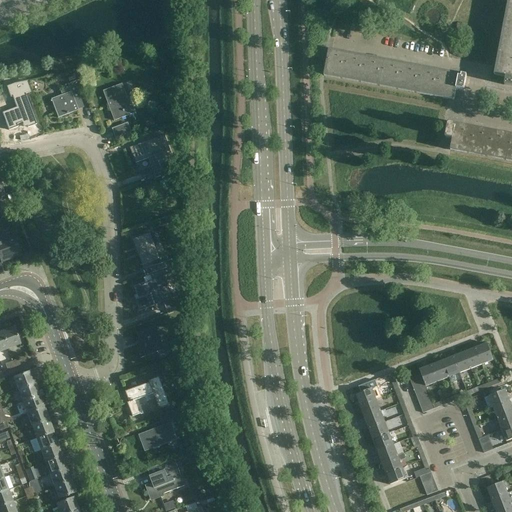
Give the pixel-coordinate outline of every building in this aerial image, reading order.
[(511,0),(509,0),(495,76),(503,78),(506,78),(504,86),(511,87),(511,0)] [(324,76),(448,99),(455,100),(457,90),(464,91),(467,76),(461,75),(461,78),(329,53),(324,76)] [(78,111),(74,99),(85,95),(79,80),(67,85),(69,88),(60,91),(62,96),(51,100),(58,118),(78,111)] [(123,84),(103,91),(115,121),(136,113),(131,100),(129,101),(123,84)] [(17,110),(3,115),(9,130),(17,127),(17,125),(22,122),(24,127),(35,123),(24,92),(12,96),(17,110)] [(152,119),(144,122),(146,128),(154,125),(152,119)] [(128,123),(113,129),(116,138),(132,132),(128,123)] [(448,123),(445,138),(452,139),(450,150),(511,161),(511,137),(453,127),(453,124),(448,123)] [(165,135),(130,148),(136,163),(149,158),(156,178),(174,171),(169,159),(173,157),(165,135)] [(150,234),(133,240),(143,266),(159,260),(150,234)] [(0,259),(1,263),(21,255),(14,235),(0,240),(0,259)] [(183,262),(181,256),(155,266),(157,272),(183,262)] [(151,280),(134,287),(139,300),(136,301),(140,311),(154,306),(152,301),(158,299),(155,291),(168,286),(163,272),(150,277),(151,280)] [(164,304),(168,315),(182,310),(177,299),(164,304)] [(141,358),(164,349),(155,326),(136,333),(141,345),(136,347),(141,358)] [(20,345),(20,344),(13,328),(1,332),(8,349),(20,345)] [(487,344),(476,348),(482,365),(494,360),(487,344)] [(476,348),(465,353),(471,369),(482,365),(476,348)] [(460,374),(471,369),(465,353),(453,357),(460,374)] [(193,361),(190,354),(183,357),(186,364),(193,361)] [(449,378),(460,374),(453,357),(442,362),(449,378)] [(25,358),(12,362),(15,368),(27,364),(25,358)] [(12,362),(0,367),(3,373),(15,368),(12,362)] [(437,382),(449,378),(442,362),(431,366),(437,382)] [(420,370),(421,375),(424,381),(426,387),(437,382),(431,366),(420,370)] [(13,378),(18,390),(35,384),(30,372),(13,378)] [(410,380),(412,385),(424,381),(421,375),(410,380)] [(150,384),(126,393),(130,403),(129,403),(134,417),(141,414),(142,415),(145,414),(139,400),(154,395),(160,410),(170,406),(160,377),(149,381),(150,384)] [(491,387),(502,383),(501,379),(490,384),(491,387)] [(400,391),(396,380),(392,381),(396,393),(400,391)] [(412,385),(415,391),(426,387),(424,381),(412,385)] [(22,402),(39,396),(35,384),(18,390),(22,402)] [(428,392),(426,387),(415,391),(417,397),(428,392)] [(480,391),(478,388),(467,392),(468,396),(480,391)] [(356,395),(360,407),(377,400),(372,389),(356,395)] [(485,398),(484,398),(489,410),(494,408),(510,402),(505,390),(490,396),(488,392),(484,394),(485,398)] [(405,403),(400,391),(396,393),(401,404),(405,403)] [(119,392),(112,395),(117,409),(124,406),(119,392)] [(417,397),(419,402),(430,398),(428,392),(417,397)] [(22,402),(27,414),(44,408),(39,396),(22,402)] [(457,400),(456,397),(445,401),(446,405),(457,400)] [(419,402),(421,408),(433,404),(430,398),(419,402)] [(381,412),(377,400),(360,407),(365,418),(381,412)] [(435,409),(446,405),(445,401),(433,405),(435,409)] [(511,407),(510,402),(494,408),(498,419),(511,413),(511,407)] [(409,414),(405,403),(401,404),(405,415),(409,414)] [(433,404),(421,408),(424,414),(435,409),(433,405),(433,404)] [(465,406),(470,418),(474,416),(469,404),(465,406)] [(31,426),(48,420),(44,408),(27,414),(31,426)] [(159,417),(162,426),(138,436),(144,453),(178,440),(171,423),(182,419),(178,410),(178,409),(159,417)] [(385,423),(381,412),(365,418),(369,429),(385,423)] [(511,426),(511,413),(498,419),(502,430),(511,426)] [(413,425),(409,414),(405,415),(409,426),(413,425)] [(474,429),(478,427),(474,416),(470,418),(474,429)] [(53,433),(48,420),(31,426),(36,439),(53,433)] [(369,429),(373,440),(390,434),(385,423),(369,429)] [(417,436),(413,425),(409,426),(413,438),(417,436)] [(511,426),(502,430),(507,442),(511,439),(511,426)] [(474,429),(478,440),(482,438),(478,427),(474,429)] [(0,443),(10,439),(7,433),(0,435),(0,443)] [(40,451),(57,444),(53,433),(36,439),(40,451)] [(373,440),(378,451),(394,445),(390,434),(373,440)] [(422,447),(417,436),(413,438),(418,449),(422,447)] [(488,436),(482,438),(478,440),(481,445),(490,442),(488,436)] [(40,451),(45,463),(62,457),(57,444),(40,451)] [(378,451),(382,462),(398,456),(394,445),(378,451)] [(426,458),(422,447),(418,449),(422,460),(426,458)] [(382,462),(386,474),(403,467),(400,461),(404,460),(405,457),(404,454),(398,456),(382,462)] [(49,475),(66,469),(62,457),(45,463),(49,475)] [(430,470),(426,458),(422,460),(426,471),(430,470)] [(185,486),(177,467),(175,461),(147,471),(152,484),(145,487),(150,500),(185,486)] [(407,479),(403,467),(386,474),(391,485),(407,479)] [(49,475),(54,487),(71,481),(66,469),(49,475)] [(420,477),(423,483),(434,479),(432,473),(420,477)] [(423,483),(425,489),(436,485),(434,479),(423,483)] [(75,493),(71,481),(54,487),(58,499),(75,493)] [(491,500),(508,493),(503,482),(487,488),(491,500)] [(425,489),(428,496),(439,491),(436,485),(425,489)] [(440,494),(443,501),(458,495),(455,488),(440,494)] [(0,507),(12,503),(8,491),(0,493),(0,507)] [(491,500),(496,511),(511,504),(508,493),(491,500)] [(423,501),(424,505),(436,500),(434,496),(423,501)] [(56,504),(59,511),(73,511),(78,510),(73,498),(56,504)] [(423,501),(411,505),(413,509),(424,505),(423,501)] [(163,506),(165,511),(171,511),(177,510),(173,502),(163,506)] [(0,511),(15,511),(12,503),(0,507),(0,511)]
